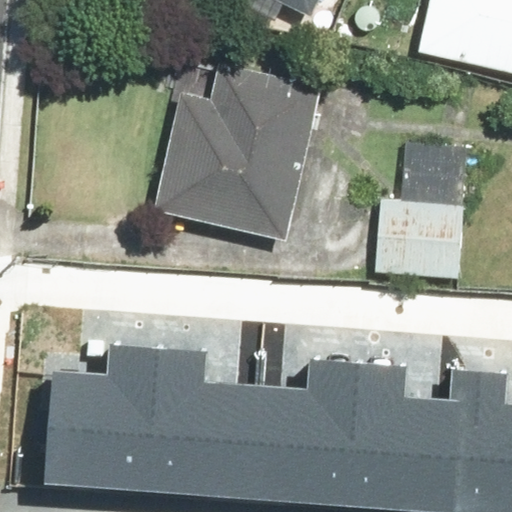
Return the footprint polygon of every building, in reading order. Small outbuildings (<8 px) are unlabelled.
[(254,0),(275,10),(280,0),(306,0),(311,2),(311,0),(254,0)] [(511,0),(430,0),(423,34),(511,53),(511,0)] [(183,62),(140,229),(270,262),(313,95),(183,62)] [(406,201),(380,199),(376,269),(462,275),(470,145),(409,142),(406,201)] [(60,373),(52,483),(496,511),(511,511),(511,397),(498,397),(500,365),(122,340),(120,377),(60,373)]
